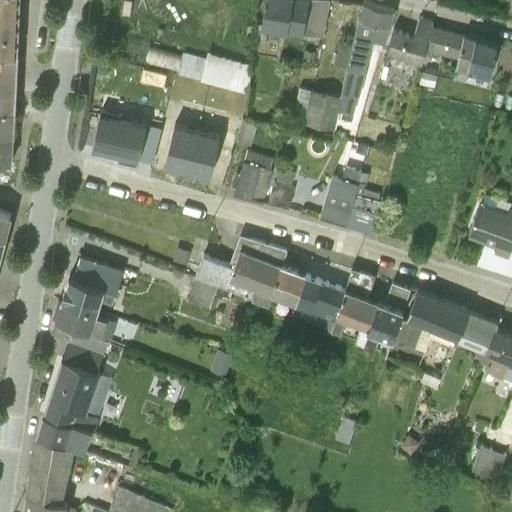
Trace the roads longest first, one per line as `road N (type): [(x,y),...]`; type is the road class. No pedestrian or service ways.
road 1 (residential): [(511,291),(52,151)]
road 2 (tertiary): [(52,151),(0,504)]
road 3 (tertiary): [(74,0),(52,151)]
